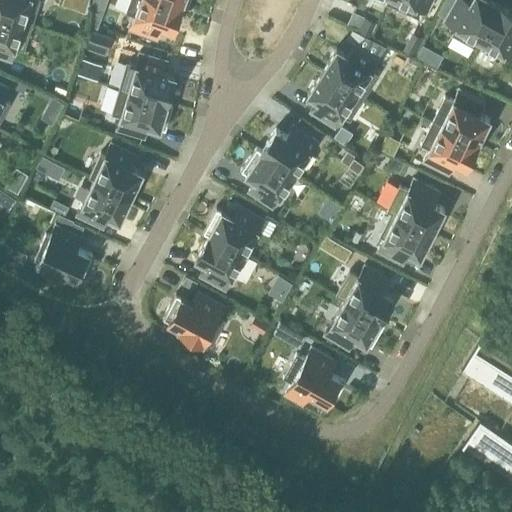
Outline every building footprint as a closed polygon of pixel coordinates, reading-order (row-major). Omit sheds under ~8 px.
[(0,0),(0,13),(23,21),(29,0),(0,0)] [(173,30),(182,5),(183,4),(171,0),(140,0),(130,28),(156,37),(161,25),(173,30)] [(403,0),(427,10),(431,0),(403,0)] [(480,39),(499,3),(494,0),(470,0),(469,2),(466,0),(455,0),(445,19),(480,39)] [(511,9),(499,3),(480,39),(511,56),(511,9)] [(91,7),(87,24),(96,28),(102,11),(91,7)] [(0,55),(11,59),(23,21),(0,13),(0,55)] [(375,24),(364,18),(358,30),(370,35),(375,24)] [(110,36),(88,28),(82,47),(104,55),(110,36)] [(378,58),(385,46),(365,36),(354,42),(378,58)] [(321,69),(356,91),(377,58),(354,43),(347,54),(336,46),(321,69)] [(405,52),(415,56),(418,49),(408,44),(405,52)] [(421,58),(427,46),(423,44),(416,55),(421,58)] [(140,51),(129,90),(168,101),(168,100),(176,75),(163,72),(166,59),(140,51)] [(356,91),(321,69),(307,92),(318,99),(311,110),(334,125),(356,91)] [(53,93),(64,97),(66,88),(55,85),(53,93)] [(458,88),(441,123),(477,142),(489,118),(477,112),(483,101),(458,88)] [(168,101),(129,90),(118,128),(144,136),(147,124),(166,129),(174,102),(168,100),(168,101)] [(53,94),(48,102),(58,108),(63,99),(53,94)] [(465,167),(477,142),(441,123),(423,160),(447,172),(453,161),(465,167)] [(256,146),(294,173),(317,140),(294,124),(287,135),(276,127),(261,149),(256,146)] [(341,125),(334,137),(345,144),(352,132),(341,125)] [(111,141),(94,177),(131,195),(142,170),(130,164),(136,153),(111,141)] [(294,173),(256,146),(240,169),(257,180),(249,190),(272,206),(294,173)] [(348,165),(358,171),(363,163),(353,156),(348,165)] [(119,219),(131,195),(94,177),(77,213),(102,225),(107,213),(119,219)] [(414,177),(396,213),(432,231),(444,207),(432,201),(438,190),(414,177)] [(9,208),(15,197),(10,194),(3,205),(9,208)] [(53,199),(50,206),(65,214),(68,206),(53,199)] [(216,206),(203,230),(244,252),(263,217),(239,204),(233,215),(216,206)] [(432,231),(396,213),(377,249),(402,261),(408,250),(420,256),(432,231)] [(80,234),(55,223),(35,267),(61,279),(64,272),(81,279),(93,254),(75,246),(80,234)] [(225,287),(244,252),(203,230),(202,230),(207,233),(195,256),(207,263),(200,274),(225,287)] [(362,233),(356,230),(352,239),(357,242),(362,233)] [(325,234),(319,245),(328,250),(334,239),(325,234)] [(8,246),(0,242),(0,257),(3,259),(8,246)] [(345,298),(381,317),(393,295),(382,288),(388,277),(365,263),(345,298)] [(223,303),(199,290),(193,302),(176,292),(162,317),(179,326),(175,333),(200,346),(223,303)] [(354,335),(371,345),(385,321),(380,318),(381,317),(345,298),(324,333),(348,346),(354,335)] [(255,317),(250,326),(262,332),(267,323),(255,317)] [(280,321),(274,332),(283,337),(289,327),(280,321)] [(511,372),(476,349),(480,343),(479,342),(462,368),(511,399),(511,444),(479,423),(466,443),(511,472),(511,372)] [(335,359),(311,345),(285,392),(302,402),(308,391),(332,404),(346,380),(329,370),(335,359)]
